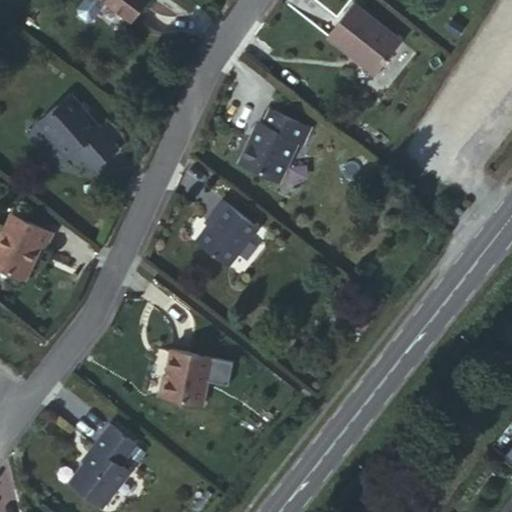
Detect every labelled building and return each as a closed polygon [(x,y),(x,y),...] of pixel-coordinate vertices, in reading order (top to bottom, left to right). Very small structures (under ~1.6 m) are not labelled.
[(103,0),(131,22),(148,0),(103,0)] [(357,5),(332,37),(380,75),(405,42),(357,5)] [(71,96),(40,123),(58,143),(51,149),(62,162),(77,150),(95,169),(118,149),(114,144),(121,138),(109,123),(101,130),(71,96)] [(263,123),(242,164),(279,183),(300,144),(303,146),(312,127),(275,108),(267,124),(263,123)] [(216,216),(198,238),(230,264),(259,228),(225,200),(213,214),(216,216)] [(14,213),(0,243),(0,267),(25,279),(41,244),(46,246),(54,231),(14,213)] [(166,374),(162,396),(203,405),(213,356),(175,350),(170,375),(166,374)] [(87,462),(72,483),(104,507),(132,471),(122,463),(136,443),(111,424),(84,461),(87,462)] [(511,511),(511,498),(501,511),(511,511)]
